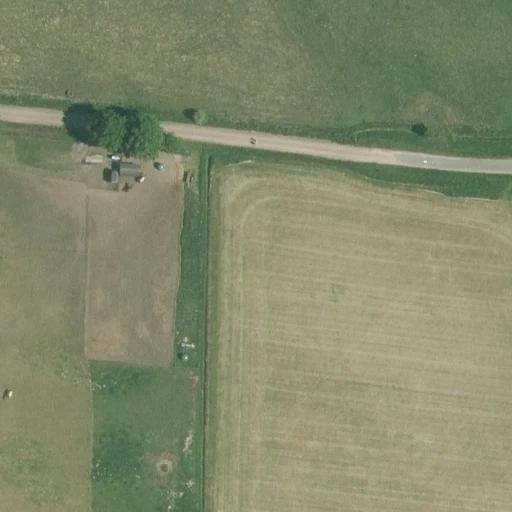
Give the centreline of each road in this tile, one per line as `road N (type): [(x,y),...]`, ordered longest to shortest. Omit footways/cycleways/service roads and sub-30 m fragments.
road 1 (track): [(0,118),(376,158)]
road 2 (unclassified): [(376,158),(511,169)]
